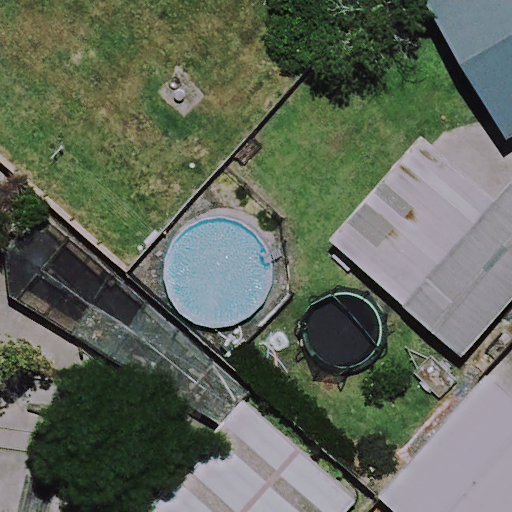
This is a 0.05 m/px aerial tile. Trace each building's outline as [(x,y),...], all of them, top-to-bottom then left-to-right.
[(511,0),(429,0),(511,136),(511,0)] [(511,316),(511,173),(445,113),(322,247),(460,373),(511,316)] [(245,265),(197,221),(143,281),(191,324),(245,265)] [(308,511),(337,483),(224,375),(92,511),(308,511)] [(511,511),(511,401),(491,383),(388,501),(401,511),(511,511)]
